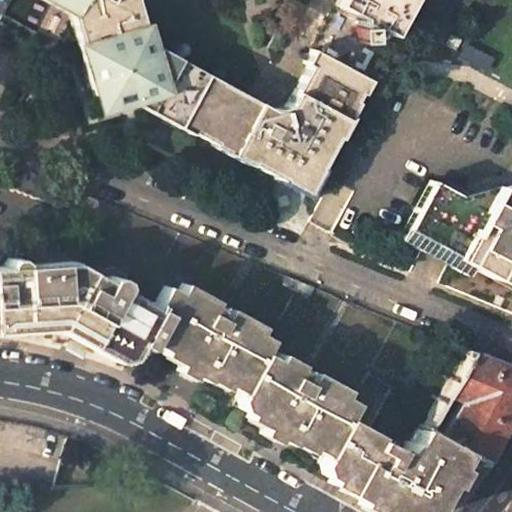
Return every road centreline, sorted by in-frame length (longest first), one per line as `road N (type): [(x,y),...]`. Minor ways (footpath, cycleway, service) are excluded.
road 1 (residential): [(292,511),(133,418),(66,390),(0,378)]
road 2 (residential): [(299,254),(0,133)]
road 3 (residential): [(299,254),(511,338)]
